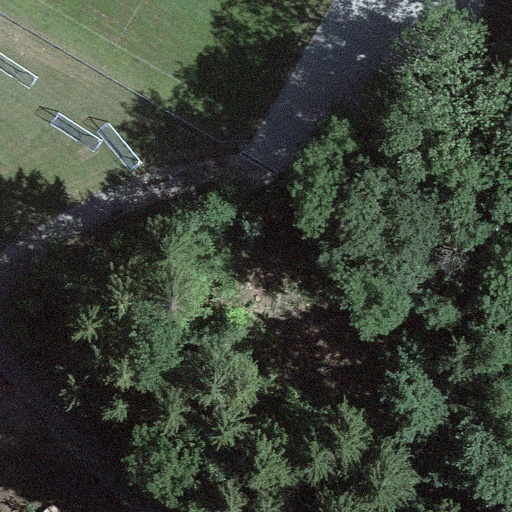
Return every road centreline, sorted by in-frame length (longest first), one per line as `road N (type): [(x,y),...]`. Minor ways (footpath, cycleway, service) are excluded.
road 1 (track): [(0,295),(90,231),(293,162),(394,0)]
road 2 (track): [(0,374),(103,511)]
